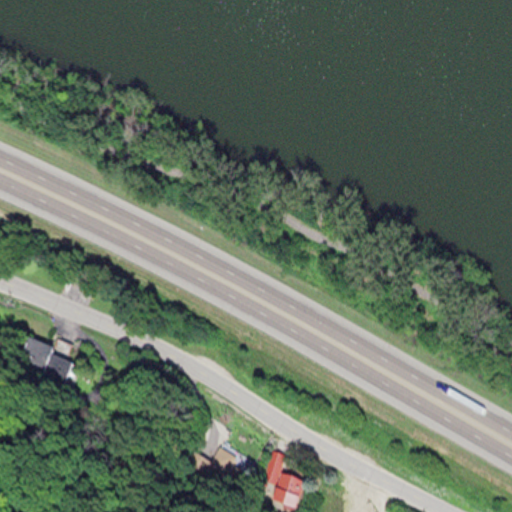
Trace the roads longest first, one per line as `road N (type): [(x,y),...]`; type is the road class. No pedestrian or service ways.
road 1 (trunk): [(0,182),(236,298),(511,456)]
road 2 (trunk): [(511,431),(166,237),(0,158)]
road 3 (tertiary): [(444,511),(151,346),(0,281)]
